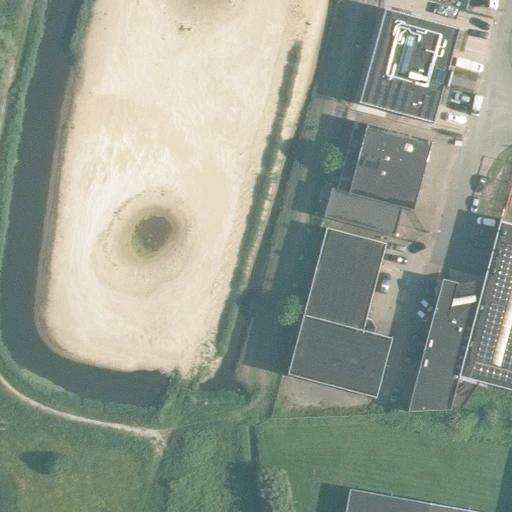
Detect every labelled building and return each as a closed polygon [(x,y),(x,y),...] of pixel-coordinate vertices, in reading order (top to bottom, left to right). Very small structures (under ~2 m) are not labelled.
[(385,8),(372,54),(446,75),(458,28),(385,8)] [(433,121),(446,75),(372,54),(359,101),(433,121)] [(336,189),(332,188),(331,188),(324,216),(394,235),(401,206),(413,209),(422,175),(431,140),(354,119),(345,154),(336,189)] [(511,222),(500,220),(501,218),(500,218),(480,293),(477,294),(474,280),(433,288),(435,302),(422,351),(407,412),(449,408),(458,376),(511,390),(511,222)] [(375,280),(385,242),(326,227),(316,265),(375,280)] [(316,265),(287,373),(371,323),(369,320),(365,319),(375,280),(316,265)] [(371,323),(287,373),(376,396),(391,337),(372,332),(373,326),(371,323)] [(484,511),(349,488),(344,511),(484,511)]
